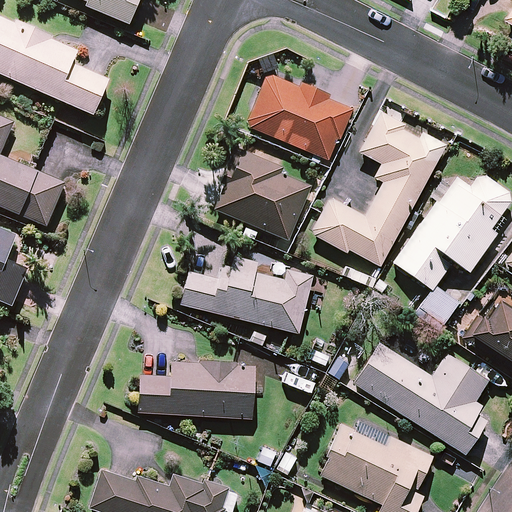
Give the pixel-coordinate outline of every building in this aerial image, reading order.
[(82,0),(87,2),(85,7),(128,24),(137,0),(82,0)] [(77,50),(0,16),(0,74),(92,115),(107,80),(71,64),(77,50)] [(329,97),(267,71),(245,126),(330,161),(350,109),(328,100),(329,97)] [(393,119),(380,112),(359,152),(381,164),(374,177),(383,182),(364,217),(330,199),(311,234),(345,253),(347,250),(379,267),(445,144),(421,131),(420,133),(393,119)] [(0,152),(12,124),(0,118),(0,206),(46,226),(64,183),(0,156),(0,152)] [(246,223),(240,236),(252,241),(258,228),(287,241),(310,187),(277,173),(280,167),(235,148),(219,186),(224,188),(214,210),(246,223)] [(476,194),(455,179),(393,262),(430,290),(452,261),(467,272),(496,234),(489,229),(511,198),(511,197),(487,179),(476,194)] [(15,235),(0,228),(0,300),(11,305),(26,269),(5,260),(15,235)] [(311,277),(224,255),(218,280),(188,272),(180,305),(297,334),(311,277)] [(457,304),(434,287),(419,308),(442,325),(457,304)] [(511,309),(496,299),(483,319),(477,315),(465,333),(511,363),(511,309)] [(430,377),(378,344),(352,383),(464,454),(485,421),(475,415),(480,406),(473,402),(487,381),(445,354),(430,377)] [(254,366),(171,361),(170,377),(140,375),(138,412),(250,419),(254,366)] [(432,456),(359,422),(354,432),(341,425),(318,474),(382,504),(378,511),(414,511),(422,496),(414,492),(432,456)] [(278,455),(263,447),(255,460),(271,469),(278,455)] [(288,476),(298,458),(284,450),(274,468),(288,476)] [(134,481),(102,470),(89,508),(101,511),(223,511),(224,510),(228,511),(230,511),(236,495),(172,474),(168,487),(136,476),(134,481)]
